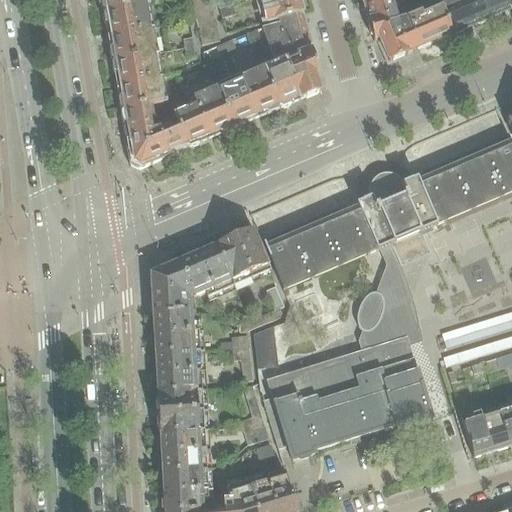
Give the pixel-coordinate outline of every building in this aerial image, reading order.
[(141,0),(99,0),(102,15),(142,7),(141,0)] [(184,0),(175,0),(177,11),(186,9),(184,0)] [(263,26),(275,22),(301,15),(301,13),(302,11),(299,0),(259,0),(256,1),(263,26)] [(384,0),(363,6),(373,43),(378,42),(388,64),(411,55),(402,33),(408,30),(405,23),(404,21),(399,22),(392,0),(384,0)] [(452,37),(487,22),(478,0),(435,0),(440,11),(441,11),(452,37)] [(511,0),(478,0),(487,22),(511,11),(511,0)] [(209,3),(201,5),(202,13),(211,11),(209,3)] [(194,15),(202,13),(201,5),(192,7),(194,15)] [(102,15),(107,38),(118,36),(118,39),(122,38),(122,33),(128,33),(128,35),(147,31),(142,7),(102,15)] [(232,8),(218,11),(221,21),(234,17),(232,8)] [(212,19),(211,11),(202,13),(204,21),(212,19)] [(411,55),(417,52),(452,37),(441,11),(440,11),(424,17),(422,15),(410,20),(404,21),(405,23),(408,30),(402,33),(411,55)] [(202,13),(194,15),(196,23),(204,21),(202,13)] [(292,44),(296,57),(311,51),(302,17),(301,15),(275,22),(275,24),(285,46),(292,44)] [(212,19),(204,21),(206,29),(214,27),(212,19)] [(198,31),(206,29),(204,21),(196,23),(198,31)] [(206,29),(208,36),(216,34),(214,27),(206,29)] [(206,29),(198,31),(200,39),(208,36),(206,29)] [(118,36),(107,38),(111,64),(152,56),(147,31),(128,35),(128,33),(122,33),(122,38),(118,39),(118,36)] [(256,33),(247,37),(254,52),(263,48),(256,33)] [(218,43),(216,34),(208,36),(210,45),(218,43)] [(200,39),(201,47),(210,45),(208,36),(200,39)] [(192,40),(183,42),(184,50),(193,48),(192,40)] [(231,42),(222,46),(226,55),(235,52),(231,42)] [(222,46),(215,49),(219,58),(226,55),(222,46)] [(193,48),(184,50),(186,58),(195,57),(193,48)] [(311,51),(296,57),(281,64),(298,103),(320,94),(317,81),(319,80),(315,68),(317,66),(315,57),(312,56),(311,51)] [(152,56),(111,64),(116,88),(126,86),(127,88),(131,88),(130,82),(135,82),(135,84),(156,80),(152,56)] [(281,64),(258,73),(275,113),(298,103),(281,64)] [(258,73),(236,82),(253,122),(275,113),(258,73)] [(185,79),(177,83),(182,94),(190,90),(185,79)] [(126,86),(116,88),(120,113),(146,109),(161,106),(156,80),(135,84),(135,82),(130,82),(131,88),(127,88),(126,86)] [(236,82),(214,92),(231,132),(253,122),(236,82)] [(214,92),(192,101),(209,142),(231,132),(214,92)] [(186,151),(209,142),(192,101),(191,101),(194,107),(171,118),(186,151)] [(120,113),(124,138),(125,142),(135,141),(136,145),(140,145),(140,142),(144,141),(142,137),(149,135),(147,130),(150,129),(146,109),(120,113)] [(136,173),(148,167),(181,153),(173,133),(160,139),(156,130),(151,133),(150,129),(147,130),(149,135),(142,137),(144,141),(140,142),(140,145),(136,145),(135,141),(125,142),(130,169),(136,173)] [(511,193),(511,148),(509,140),(494,146),(495,150),(426,179),(424,175),(406,182),(408,186),(401,189),(399,185),(396,181),(395,179),(391,177),(387,176),(382,176),(378,177),(374,180),(371,183),(370,185),(370,188),(369,192),(369,194),(372,202),(365,204),(364,200),(347,207),(350,211),(280,240),(278,236),(261,242),(282,291),(368,255),(369,256),(379,252),(390,247),(445,224),(444,223),(511,193)] [(214,248),(214,249),(232,291),(271,275),(252,232),(214,248)] [(267,384),(273,405),(292,464),(314,457),(313,454),(395,428),(397,434),(430,423),(430,422),(406,342),(420,338),(418,326),(415,314),(412,302),(404,279),(399,268),(394,257),(390,247),(379,252),(386,268),(375,296),(374,296),(372,296),(370,296),(367,298),(366,299),(363,302),(362,304),(361,306),(360,307),(359,310),(358,313),(357,316),(356,320),(356,322),(356,324),(357,326),(357,329),(358,330),(359,331),(360,332),(361,333),(362,333),(358,344),(361,355),(267,384)] [(208,301),(232,291),(214,249),(179,264),(194,301),(195,301),(206,296),(208,301)] [(154,273),(149,280),(188,307),(194,301),(179,264),(178,263),(154,273)] [(149,280),(152,311),(152,316),(189,313),(188,313),(188,307),(149,280)] [(274,313),(236,329),(239,335),(247,335),(280,321),(281,315),(279,311),(283,309),(275,290),(266,293),(274,313)] [(189,313),(152,316),(155,357),(199,354),(198,325),(193,325),(192,316),(189,313)] [(232,352),(248,350),(247,338),(230,340),(230,344),(220,345),(221,353),(232,352)] [(248,350),(232,352),(233,363),(240,363),(242,385),(252,384),(248,350)] [(202,392),(201,385),(199,354),(155,357),(157,395),(202,392)] [(511,356),(483,365),(486,375),(511,366),(511,356)] [(481,365),(471,368),(473,377),(484,374),(481,365)] [(453,375),(447,376),(450,386),(456,385),(453,375)] [(252,421),(261,418),(252,388),(243,391),(252,421)] [(202,392),(157,395),(156,395),(159,436),(204,432),(204,424),(202,392)] [(277,451),(287,448),(272,401),(263,404),(277,451)] [(511,448),(511,408),(498,413),(508,449),(511,448)] [(473,460),(508,449),(498,413),(480,418),(462,424),(473,460)] [(261,418),(252,421),(240,424),(247,449),(268,442),(261,418)] [(206,471),(206,462),(204,432),(159,436),(160,436),(162,474),(206,471)] [(256,452),(260,463),(273,459),(270,448),(256,452)] [(162,474),(164,502),(164,511),(202,511),(202,502),(208,502),(206,471),(162,474)] [(294,511),(283,474),(247,485),(255,511),(294,511)] [(223,511),(255,511),(247,485),(227,492),(228,502),(222,503),(223,511)]
